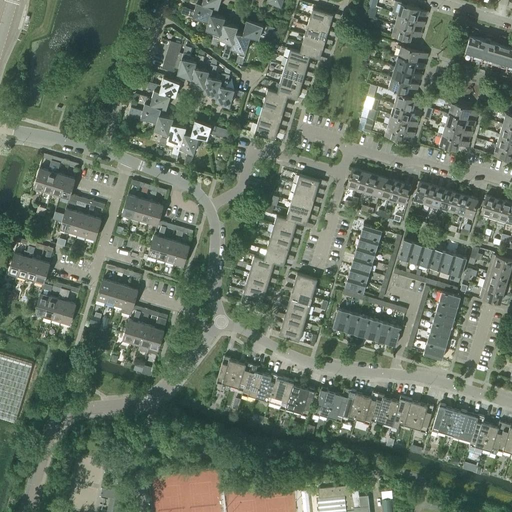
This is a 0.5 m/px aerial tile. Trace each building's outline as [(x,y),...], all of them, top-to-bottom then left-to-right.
[(397,0),(395,0),(392,11),(395,12),(398,13),(416,18),(418,13),(426,16),(428,10),(401,3),(402,1),(397,0)] [(212,6),(196,1),(194,9),(182,6),(181,12),(208,20),(210,12),(212,6)] [(373,17),(376,7),(368,5),(365,15),(367,15),(373,17)] [(312,7),(309,16),(330,22),(330,21),(332,16),(339,18),(340,14),(332,11),(332,13),(312,7)] [(223,21),(223,22),(225,16),(210,12),(208,20),(205,29),(213,31),(210,43),(216,45),(223,21)] [(398,13),(395,12),(394,15),(397,16),(395,23),(391,22),(413,29),(415,23),(423,26),(425,21),(416,18),(398,13)] [(309,16),(307,25),(327,31),(328,29),(329,24),(336,26),(337,24),(337,23),(330,21),(330,22),(309,16)] [(246,18),(242,32),(250,35),(258,38),(261,29),(273,33),(275,26),(246,18)] [(223,21),(216,45),(218,38),(226,40),(223,52),(228,54),(235,30),(236,30),(237,26),(223,22),(223,21)] [(413,29),(391,22),(391,25),(394,26),(391,34),(410,39),(412,33),(420,36),(422,31),(413,29)] [(307,25),(304,33),(325,39),(325,38),(327,33),(334,35),(334,33),(335,31),(328,29),(327,31),(307,25)] [(464,54),(481,60),(488,37),(485,36),(484,38),(477,36),(479,31),(477,27),(472,26),(464,54)] [(231,47),(238,49),(235,61),(242,63),(250,35),(242,32),(236,30),(235,30),(228,54),(229,54),(231,47)] [(304,33),(302,42),(322,48),(323,46),(324,41),(331,43),(332,41),(332,40),(325,38),(325,39),(304,33)] [(481,60),(498,65),(507,36),(501,35),(498,36),(497,42),(490,40),(491,38),(488,37),(481,60)] [(498,65),(511,68),(511,46),(511,37),(507,36),(498,65)] [(169,45),(180,48),(181,43),(170,40),(169,45)] [(289,47),(289,48),(319,56),(320,55),(321,50),(328,52),(329,50),(330,48),(323,46),(322,48),(302,42),(299,50),(289,47)] [(416,61),(416,60),(418,55),(426,57),(427,52),(401,44),(397,43),(396,47),(400,47),(398,55),(394,54),(416,61)] [(177,72),(191,76),(191,77),(198,54),(196,60),(188,57),(191,46),(185,44),(183,52),(179,51),(178,54),(177,59),(175,65),(175,67),(178,68),(177,72)] [(180,48),(169,45),(167,51),(178,54),(179,51),(180,48)] [(289,48),(287,56),(307,62),(308,61),(310,54),(319,57),(318,58),(326,61),(326,58),(327,57),(320,55),(319,56),(289,48)] [(178,54),(167,51),(165,56),(177,59),(178,54)] [(191,77),(191,76),(189,82),(204,86),(211,63),(210,63),(209,69),(200,67),(204,55),(198,54),(191,77)] [(413,71),(415,65),(423,67),(424,63),(416,60),(416,61),(394,54),(394,57),(397,58),(395,65),(391,64),(413,71)] [(177,59),(165,56),(164,61),(175,65),(177,59)] [(287,56),(284,65),(305,71),(305,70),(307,65),(313,67),(314,64),(315,63),(308,61),(307,62),(287,56)] [(175,65),(164,61),(162,67),(174,70),(175,67),(175,65)] [(204,86),(202,91),(216,95),(223,72),(221,78),(213,76),(216,64),(211,63),(204,86)] [(410,81),(412,76),(419,78),(421,73),(413,71),(391,64),(390,67),(394,68),(392,75),(388,75),(410,81)] [(284,65),(282,74),(302,80),(303,78),(304,73),(311,75),(312,73),(312,72),(305,70),(305,71),(284,65)] [(216,95),(215,100),(229,104),(234,88),(226,85),(229,74),(223,72),(216,95)] [(282,74),(279,82),(300,88),(300,87),(301,82),(308,84),(309,82),(309,80),(303,78),(302,80),(282,74)] [(410,81),(388,75),(387,78),(391,78),(388,86),(407,92),(409,86),(416,88),(418,83),(410,81)] [(170,93),(170,94),(175,95),(179,80),(163,76),(160,84),(149,80),(147,86),(170,93)] [(279,82),(277,91),(297,97),(297,96),(299,91),(306,93),(307,90),(307,89),(300,87),(300,88),(279,82)] [(161,106),(166,108),(170,94),(170,93),(147,86),(147,87),(153,88),(151,96),(140,93),(138,99),(161,106)] [(267,88),(265,97),(285,103),(286,101),(287,95),(296,98),(296,99),(303,101),(304,99),(304,98),(297,96),(297,97),(277,91),(267,88)] [(412,108),(413,108),(414,103),(423,105),(424,100),(397,92),(393,91),(393,95),(396,96),(394,103),(390,102),(412,108)] [(265,97),(262,105),(283,111),(283,110),(285,104),(292,106),(292,105),(293,103),(286,101),(285,103),(265,97)] [(159,113),(161,106),(138,99),(144,101),(142,109),(131,106),(129,112),(156,120),(159,112),(159,113)] [(467,118),(467,117),(468,112),(477,115),(478,110),(451,102),(448,101),(447,104),(450,105),(448,112),(445,111),(467,118)] [(412,108),(390,102),(390,105),(393,106),(391,113),(388,112),(387,112),(409,119),(409,118),(411,113),(420,116),(421,111),(413,108),(412,108)] [(262,105),(260,114),(280,120),(281,118),(282,113),(289,115),(290,113),(290,112),(283,110),(283,111),(262,105)] [(467,118),(445,111),(444,114),(447,115),(445,122),(442,121),(442,122),(464,128),(465,122),(474,125),(475,120),(467,117),(467,118)] [(511,125),(511,113),(505,111),(503,111),(502,114),(505,114),(502,122),(500,121),(499,121),(511,125)] [(156,120),(153,129),(162,131),(158,143),(164,144),(171,122),(173,117),(159,113),(159,112),(156,120)] [(409,119),(387,112),(387,115),(390,116),(388,124),(407,129),(408,124),(416,126),(418,121),(409,118),(409,119)] [(260,114),(257,122),(277,128),(278,127),(279,122),(286,124),(287,122),(287,120),(281,118),(280,120),(260,114)] [(191,133),(190,133),(198,136),(207,138),(209,131),(226,136),(228,129),(222,127),(216,125),(195,119),(191,133)] [(511,136),(511,125),(499,121),(499,124),(502,125),(499,132),(497,131),(496,132),(511,136)] [(171,122),(164,144),(164,145),(166,138),(174,140),(171,152),(177,154),(184,131),(185,126),(171,122)] [(257,122),(254,131),(275,137),(277,130),(284,132),(284,130),(285,129),(278,127),(277,128),(257,122)] [(460,139),(461,138),(462,133),(471,135),(472,130),(464,128),(442,122),(441,125),(444,125),(442,133),(438,132),(460,139)] [(407,129),(388,124),(384,123),(383,126),(387,127),(385,134),(403,140),(405,134),(414,136),(415,131),(407,129)] [(184,131),(177,154),(179,147),(188,149),(184,161),(190,163),(198,136),(190,133),(184,131)] [(460,139),(438,132),(438,135),(441,136),(439,143),(457,149),(459,143),(468,146),(469,141),(461,138),(460,139)] [(511,147),(511,136),(496,132),(496,134),(498,135),(496,143),(493,142),(511,147)] [(493,153),(511,159),(511,158),(511,147),(493,142),(493,145),(495,146),(493,153)] [(52,154),(51,159),(49,168),(43,189),(51,191),(57,171),(60,161),(61,157),(52,154)] [(34,186),(43,189),(49,168),(39,166),(34,186)] [(355,189),(361,169),(353,166),(346,186),(355,189)] [(361,169),(355,189),(363,191),(369,171),(361,169)] [(60,194),(66,173),(57,171),(51,191),(60,194)] [(369,171),(363,191),(372,194),(378,174),(369,171)] [(66,173),(60,194),(69,196),(70,192),(75,176),(66,173)] [(296,182),(317,188),(317,187),(319,182),(326,184),(327,180),(319,178),(318,179),(299,173),(296,182)] [(378,174),(372,194),(380,196),(386,176),(378,174)] [(386,176),(380,196),(388,199),(394,179),(386,176)] [(394,179),(388,199),(396,201),(402,181),(394,179)] [(421,203),(427,183),(419,180),(413,200),(421,203)] [(402,181),(396,201),(405,204),(411,184),(402,181)] [(317,188),(296,182),(294,191),(314,197),(314,195),(316,190),(323,192),(324,189),(317,187),(317,188)] [(427,183),(421,203),(430,205),(436,185),(427,183)] [(436,185),(430,205),(438,208),(444,187),(436,185)] [(444,187),(438,208),(446,210),(452,190),(444,187)] [(452,190),(446,210),(454,213),(460,192),(452,190)] [(314,197),(294,191),(291,200),(311,206),(312,204),(313,199),(320,201),(321,197),(314,195),(314,197)] [(131,215),(137,195),(128,192),(122,213),(131,215)] [(460,192),(454,213),(463,215),(469,195),(460,192)] [(489,216),(495,197),(486,194),(480,214),(489,216)] [(137,195),(131,215),(140,218),(146,197),(137,195)] [(352,201),(350,205),(355,207),(358,199),(359,196),(353,195),(353,197),(352,201)] [(469,195),(463,215),(471,218),(477,197),(469,195)] [(146,197),(140,218),(148,220),(154,200),(146,197)] [(495,197),(489,216),(497,219),(503,199),(495,197)] [(503,199),(497,219),(505,221),(511,201),(503,199)] [(154,200),(148,220),(157,223),(159,219),(163,203),(154,200)] [(311,206),(291,200),(289,209),(309,215),(309,212),(311,207),(318,209),(319,206),(312,204),(311,206)] [(68,229),(75,209),(66,206),(60,227),(68,229)] [(75,209),(68,229),(77,232),(83,212),(75,209)] [(309,215),(289,209),(286,216),(277,214),(306,223),(307,221),(308,216),(315,218),(316,215),(309,212),(309,215)] [(83,212),(77,232),(86,234),(92,214),(83,212)] [(92,214),(86,234),(95,237),(101,217),(92,214)] [(277,214),(274,223),(294,229),(294,228),(296,221),(305,223),(305,225),(312,227),(313,225),(314,223),(307,221),(306,223),(277,214)] [(157,255),(163,235),(166,226),(167,221),(159,219),(157,223),(161,224),(158,234),(154,233),(148,253),(157,255)] [(360,233),(379,239),(382,228),(363,222),(360,233)] [(294,229),(274,223),(272,232),(291,238),(292,236),(293,231),(300,233),(301,230),(294,228),(294,229)] [(176,224),(175,228),(177,229),(176,233),(182,235),(183,231),(184,227),(176,224)] [(291,238),(272,232),(269,241),(289,247),(289,245),(291,240),(297,242),(299,238),(292,236),(291,238)] [(357,243),(376,249),(379,239),(360,233),(357,243)] [(163,235),(157,255),(166,258),(172,238),(163,235)] [(409,259),(415,240),(404,237),(398,256),(405,258),(404,260),(408,262),(409,259)] [(172,238),(166,258),(174,261),(180,241),(172,238)] [(23,253),(17,274),(26,276),(32,256),(35,246),(36,242),(27,239),(26,243),(28,244),(27,250),(25,249),(24,254),(23,253)] [(419,262),(425,243),(415,240),(409,259),(419,262)] [(180,241),(174,261),(184,263),(190,243),(180,241)] [(289,247),(269,241),(266,250),(286,256),(287,253),(288,248),(295,250),(296,247),(289,245),(289,247)] [(354,254),(373,259),(376,249),(357,243),(354,254)] [(430,265),(435,246),(425,243),(419,262),(430,265)] [(440,268),(446,250),(435,246),(430,265),(440,268)] [(286,256),(266,250),(264,257),(255,254),(254,256),(274,261),(284,264),(286,257),(292,259),(294,255),(287,253),(286,256)] [(450,271),(456,253),(446,250),(440,268),(446,270),(445,272),(449,273),(450,271)] [(17,274),(23,253),(14,251),(8,271),(17,274)] [(456,253),(450,271),(461,275),(467,256),(456,253)] [(490,262),(510,268),(511,261),(511,259),(492,253),(490,262)] [(351,264),(369,270),(373,259),(354,254),(351,264)] [(26,276),(35,279),(41,259),(32,256),(26,276)] [(274,261),(254,256),(251,264),(271,270),(271,271),(278,274),(279,270),(272,268),(274,261)] [(44,281),(45,277),(50,261),(41,259),(35,279),(43,281),(44,281)] [(488,270),(508,276),(510,268),(490,262),(488,270)] [(271,270),(251,264),(249,273),(269,279),(268,280),(275,282),(277,278),(270,276),(271,271),(271,270)] [(348,274),(366,280),(369,270),(351,264),(348,274)] [(485,278),(505,284),(508,276),(488,270),(485,278)] [(287,279),(287,280),(294,282),(294,281),(314,286),(317,277),(297,272),(295,279),(288,276),(287,279)] [(269,279),(249,273),(246,282),(266,288),(266,289),(273,291),(274,287),(267,285),(268,280),(269,279)] [(366,280),(348,274),(344,285),(363,291),(366,280)] [(49,294),(52,284),(53,280),(45,277),(44,281),(43,281),(35,312),(43,314),(49,294)] [(106,300),(112,279),(103,277),(97,297),(106,300)] [(483,287),(503,293),(505,284),(485,278),(483,287)] [(112,279),(106,300),(114,302),(120,282),(112,279)] [(285,287),(284,289),(291,291),(292,289),(312,295),(314,286),(294,281),(294,282),(292,287),(286,285),(285,287)] [(62,282),(61,287),(58,297),(52,317),(61,319),(66,299),(69,289),(71,285),(62,282)] [(120,282),(114,302),(123,304),(129,284),(120,282)] [(266,288),(246,282),(244,291),(263,297),(270,299),(271,295),(264,293),(266,289),(266,288)] [(123,304),(121,311),(130,313),(132,308),(132,307),(133,303),(138,287),(137,287),(129,284),(123,304)] [(503,293),(483,287),(480,295),(501,301),(503,293)] [(282,296),(282,297),(289,299),(289,298),(309,304),(312,295),(292,289),(291,291),(290,296),(283,294),(282,296)] [(438,300),(457,306),(460,295),(441,290),(438,300)] [(263,297),(244,291),(241,298),(261,304),(260,306),(268,308),(269,304),(262,302),(263,297)] [(49,294),(43,314),(52,317),(58,297),(49,294)] [(280,304),(279,306),(286,308),(286,306),(306,312),(309,304),(289,298),(289,299),(287,304),(280,302),(280,304)] [(66,299),(61,319),(70,322),(76,302),(66,299)] [(435,311),(454,316),(457,306),(438,300),(435,311)] [(123,337),(132,340),(138,320),(141,310),(142,306),(133,303),(132,307),(132,308),(136,309),(133,318),(129,317),(123,337)] [(277,313),(277,314),(284,316),(284,315),(304,321),(306,312),(286,306),(286,308),(285,313),(278,311),(277,313)] [(343,328),(349,310),(338,306),(332,325),(343,328)] [(353,332),(359,313),(349,310),(343,328),(353,332)] [(432,321),(451,327),(454,316),(435,311),(432,321)] [(364,335),(370,316),(359,313),(353,332),(364,335)] [(275,322),(274,323),(281,325),(282,324),(301,330),(304,321),(284,315),(284,316),(282,322),(275,320),(275,322)] [(374,338),(380,319),(370,316),(364,335),(374,338)] [(384,341),(390,322),(380,319),(374,338),(384,341)] [(141,343),(146,322),(138,320),(132,340),(141,343)] [(390,322),(384,341),(395,344),(401,325),(394,323),(395,321),(391,320),(391,322),(390,322)] [(429,331),(448,337),(451,327),(432,321),(429,331)] [(141,343),(139,348),(148,351),(148,350),(155,325),(146,322),(141,343)] [(273,328),(271,332),(279,334),(279,333),(299,339),(301,330),(282,324),(281,325),(280,330),(273,328)] [(164,327),(155,325),(148,350),(157,353),(164,327)] [(426,342),(445,347),(448,337),(429,331),(426,342)] [(445,347),(426,342),(423,352),(441,358),(445,347)] [(0,416),(15,420),(32,363),(0,353),(0,416)] [(230,384),(237,360),(230,358),(231,356),(224,354),(216,381),(222,383),(223,381),(230,384)] [(237,360),(230,384),(238,386),(237,387),(243,389),(252,362),(246,360),(245,362),(237,360)] [(243,389),(242,392),(248,394),(248,392),(256,395),(263,372),(256,370),(257,364),(252,362),(243,389)] [(263,372),(256,395),(263,397),(263,399),(269,401),(277,374),(271,372),(270,374),(263,372)] [(269,401),(280,404),(281,404),(289,377),(277,374),(269,401)] [(281,404),(280,404),(279,406),(286,408),(286,406),(294,408),(301,385),(293,383),(295,379),(289,377),(281,404)] [(301,385),(294,408),(301,411),(301,413),(307,414),(315,387),(309,386),(308,387),(301,385)] [(328,414),(335,391),(327,389),(328,387),(321,385),(313,412),(320,414),(320,412),(328,414)] [(335,391),(328,414),(335,417),(334,419),(341,420),(342,415),(350,387),(344,386),(342,393),(335,391)] [(356,417),(363,393),(356,391),(356,389),(350,387),(342,415),(348,416),(349,415),(356,417)] [(363,393),(356,417),(364,419),(363,421),(369,423),(370,419),(378,392),(372,390),(371,396),(363,393)] [(384,421),(391,398),(384,395),(384,394),(378,392),(370,419),(376,421),(377,419),(384,421)] [(391,398),(384,421),(391,423),(391,425),(397,427),(399,423),(398,423),(406,396),(400,394),(399,400),(391,398)] [(412,425),(419,402),(411,400),(412,398),(406,396),(398,423),(399,423),(404,425),(404,423),(412,425)] [(419,402),(412,425),(419,427),(419,429),(425,431),(433,404),(427,402),(426,404),(419,402)] [(446,431),(453,408),(446,405),(446,404),(440,402),(432,429),(438,431),(439,429),(446,431)] [(453,408),(446,431),(454,434),(453,435),(459,437),(459,436),(459,435),(467,410),(461,408),(461,410),(453,408)] [(459,437),(470,440),(470,441),(479,413),(467,410),(459,435),(459,436),(459,437)] [(470,441),(470,440),(469,444),(475,446),(476,444),(483,447),(490,423),(483,421),(485,415),(479,413),(470,441)] [(490,423),(483,447),(491,449),(490,451),(496,453),(497,449),(505,421),(500,420),(498,425),(490,423)] [(497,449),(503,450),(503,449),(511,451),(511,447),(511,425),(511,423),(505,421),(497,449)] [(358,483),(318,487),(320,511),(368,511),(367,501),(360,502),(358,483)] [(107,509),(113,511),(117,511),(122,489),(112,487),(107,509)] [(391,511),(390,489),(381,490),(382,511),(391,511)]
